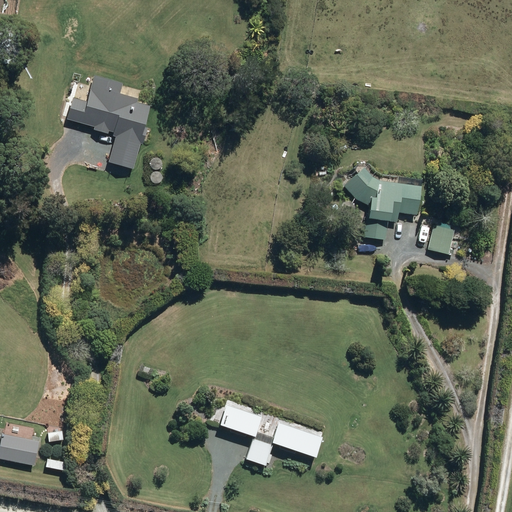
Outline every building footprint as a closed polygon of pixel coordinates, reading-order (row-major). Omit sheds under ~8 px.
[(138,98),(121,94),(123,85),(93,78),(88,101),(72,98),(67,121),(95,128),(94,131),(108,134),(108,131),(115,133),(109,161),(134,167),(140,141),(143,142),(151,107),(137,103),(138,98)] [(380,182),(363,167),(345,188),(370,209),(370,218),(398,219),(398,213),(419,215),(422,179),(399,177),(399,183),(380,182)] [(367,221),(364,237),(385,241),(388,224),(367,221)] [(454,229),(434,225),(428,250),(449,254),(454,229)] [(228,404),(220,424),(233,429),(232,434),(246,439),(248,434),(255,437),(263,416),(228,404)] [(323,435),(280,421),(273,443),(279,445),(278,449),(295,455),(297,450),(316,457),(323,435)] [(274,446),(254,438),(246,460),(267,467),(274,446)]
